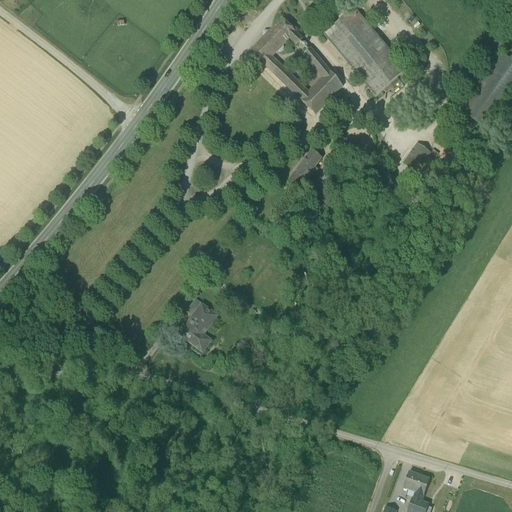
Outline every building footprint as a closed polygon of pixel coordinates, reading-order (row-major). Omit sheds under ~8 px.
[(355,11),(324,36),(376,98),(407,73),(355,11)] [(282,20),(258,44),(272,58),(290,40),(296,47),(303,41),(282,20)] [(308,94),(272,58),(258,44),(251,52),(301,101),(308,94)] [(321,81),(329,72),(311,50),(303,57),(321,81)] [(511,62),(502,56),(462,114),(487,131),(511,93),(511,62)] [(321,81),(308,94),(301,101),(316,116),(343,88),(329,72),(321,81)] [(418,145),(403,166),(416,175),(431,154),(418,145)] [(321,159),(313,152),(299,170),(310,178),(311,177),(313,178),(318,171),(314,168),(321,159)] [(310,178),(299,170),(293,179),(292,179),(287,185),(297,192),(304,182),(306,184),(310,178)] [(434,189),(430,186),(417,204),(413,201),(407,209),(415,215),(434,189)] [(338,218),(344,222),(351,211),(342,205),(338,211),(341,213),(338,218)] [(193,319),(202,307),(196,303),(187,314),(193,319)] [(203,355),(211,343),(203,337),(213,325),(206,319),(210,313),(202,307),(193,319),(184,332),(189,337),(185,342),(203,355)] [(210,313),(206,319),(213,325),(215,326),(221,318),(217,315),(219,312),(217,311),(215,313),(211,311),(210,313)] [(189,337),(184,332),(179,337),(185,342),(189,337)] [(424,497),(430,481),(409,473),(403,490),(415,494),(424,497)] [(422,503),(424,497),(415,494),(413,500),(412,500),(407,511),(426,511),(428,508),(429,506),(422,503)]
